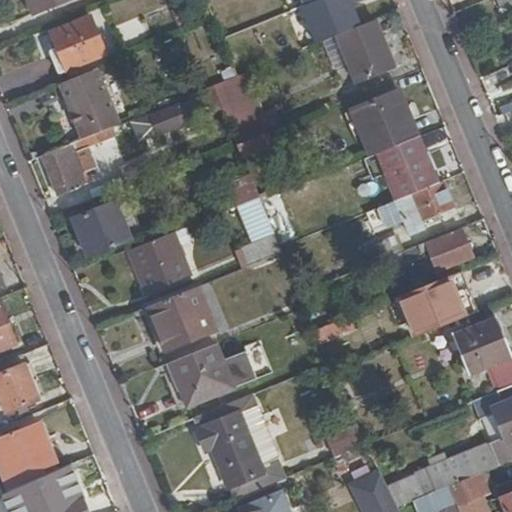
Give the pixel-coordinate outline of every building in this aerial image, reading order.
[(74,0),(39,0),(44,12),(74,0)] [(234,10),(229,0),(217,0),(208,4),(214,18),(234,10)] [(256,1),(255,0),(229,0),(234,10),(256,1)] [(330,0),(342,29),(376,16),(369,0),(330,0)] [(261,14),(256,1),(234,10),(214,18),(216,24),(219,31),(261,14)] [(93,19),(54,35),(69,72),(108,57),(93,19)] [(395,67),(376,21),(337,37),(349,66),(356,83),(395,67)] [(113,128),(122,125),(100,70),(61,86),(83,141),(88,138),(113,128)] [(216,86),(224,106),(234,102),(240,118),(251,113),(237,78),(216,86)] [(214,110),(224,106),(216,86),(206,90),(214,110)] [(380,153),(415,139),(396,91),(353,108),(362,132),(372,156),(380,153)] [(128,122),(137,144),(185,125),(176,103),(128,122)] [(117,138),(113,128),(88,138),(92,148),(117,138)] [(272,142),(268,130),(238,142),(243,153),(272,142)] [(92,148),(88,138),(83,141),(42,157),(59,197),(89,185),(85,173),(99,167),(92,148)] [(435,185),(415,139),(380,153),(399,199),(435,185)] [(126,187),(155,176),(148,159),(119,171),(126,187)] [(232,209),(261,198),(250,172),(222,184),(232,209)] [(443,182),(435,185),(399,199),(397,200),(411,235),(425,229),(422,221),(454,209),(443,182)] [(280,246),(262,200),(242,207),(255,240),(241,245),(249,264),(282,250),(280,246)] [(88,256),(130,239),(115,202),(73,219),(88,256)] [(434,242),(433,239),(425,242),(437,273),(473,259),(462,231),(434,242)] [(194,276),(177,233),(134,250),(151,293),(194,276)] [(367,264),(401,250),(395,236),(361,250),(367,264)] [(243,266),(249,264),(241,245),(235,248),(243,266)] [(151,293),(134,250),(127,252),(144,295),(151,293)] [(392,298),(407,339),(475,314),(461,274),(392,298)] [(216,333),(195,286),(144,307),(164,354),(216,333)] [(0,350),(18,344),(0,300),(0,350)] [(355,329),(349,315),(313,329),(319,343),(355,329)] [(511,386),(511,354),(497,317),(452,335),(468,375),(487,368),(496,393),(511,386)] [(235,389),(216,345),(168,364),(187,408),(235,389)] [(39,400),(21,356),(0,364),(0,396),(7,413),(39,400)] [(502,405),(511,401),(511,386),(496,393),(502,405)] [(482,420),(495,415),(492,409),(487,396),(475,401),(482,420)] [(495,415),(505,440),(507,445),(511,442),(511,401),(502,405),(492,409),(495,415)] [(208,451),(214,448),(223,469),(230,487),(268,472),(264,462),(283,454),(261,402),(199,428),(208,451)] [(0,496),(8,494),(42,478),(39,470),(55,463),(39,424),(0,440),(0,463),(5,475),(0,476),(0,496)] [(367,444),(357,426),(328,437),(336,457),(367,444)] [(505,440),(491,445),(500,466),(511,461),(511,442),(507,445),(505,440)] [(424,498),(452,486),(454,485),(481,474),(500,466),(491,445),(470,454),(469,452),(414,474),(418,484),(424,498)] [(400,511),(398,508),(378,467),(352,480),(366,511),(400,511)] [(481,474),(454,485),(464,511),(490,511),(483,495),(489,493),(481,474)] [(411,503),(424,498),(418,484),(405,489),(411,503)] [(442,511),(459,505),(452,486),(424,498),(411,503),(415,511),(442,511)] [(294,511),(287,493),(279,496),(285,511),(294,511)] [(0,511),(15,511),(8,494),(0,496),(0,511)] [(511,511),(511,494),(501,499),(505,511),(511,511)] [(285,511),(279,496),(239,511),(285,511)] [(71,511),(103,511),(99,501),(71,511)] [(400,511),(415,511),(411,503),(398,508),(400,511)]
